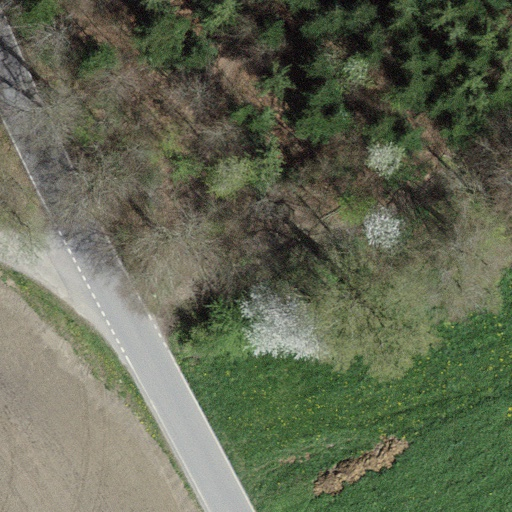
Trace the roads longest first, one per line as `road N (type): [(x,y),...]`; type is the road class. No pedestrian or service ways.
road 1 (unclassified): [(227,511),(104,274),(0,47)]
road 2 (track): [(264,0),(193,164),(179,315),(138,339)]
